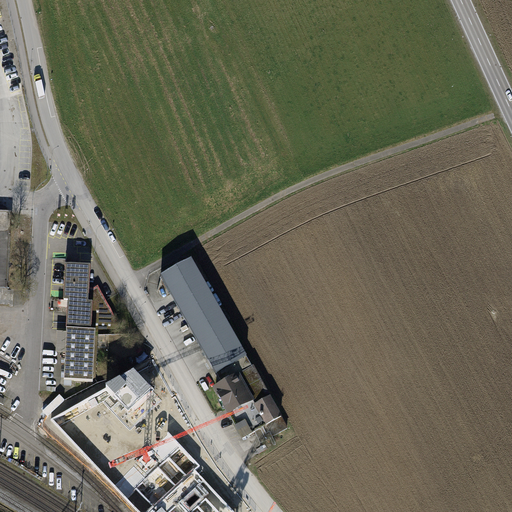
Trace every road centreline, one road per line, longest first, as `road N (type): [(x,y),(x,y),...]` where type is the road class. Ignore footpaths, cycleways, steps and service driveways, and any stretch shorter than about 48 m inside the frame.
road 1 (residential): [(22,0),(49,117),(75,183),(209,424),(272,511)]
road 2 (track): [(511,109),(303,184),(127,281)]
road 3 (secondary): [(461,0),(511,111)]
